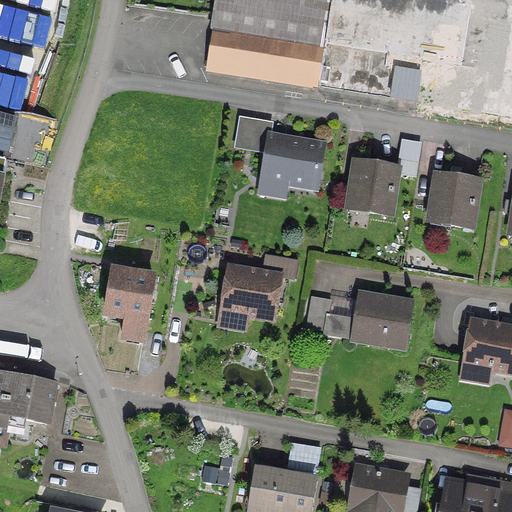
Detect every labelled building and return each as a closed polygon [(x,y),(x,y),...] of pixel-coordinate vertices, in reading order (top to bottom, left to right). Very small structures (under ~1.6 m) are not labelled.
[(511,119),(511,3),(489,0),(217,0),(205,73),(316,91),(316,88),(456,111),(511,119)] [(314,190),(321,149),(268,140),(261,181),(314,190)] [(388,218),(396,171),(354,165),(347,207),(368,210),(367,215),(388,218)] [(477,184),(476,184),(435,177),(429,220),(449,223),(448,228),(469,231),(477,184)] [(271,322),(279,280),(227,271),(220,314),(271,322)] [(144,322),(151,282),(111,275),(104,316),(144,322)] [(410,308),(357,299),(350,341),(403,350),(410,308)] [(324,333),(327,318),(329,303),(310,300),(305,330),(324,333)] [(511,332),(470,325),(463,367),(511,375),(511,332)] [(6,419),(45,426),(52,386),(12,379),(12,382),(0,379),(0,430),(4,431),(6,419)] [(411,511),(415,491),(378,484),(380,476),(355,471),(348,511),(411,511)] [(307,511),(313,482),(255,472),(248,511),(307,511)] [(511,511),(511,496),(446,485),(441,511),(511,511)]
